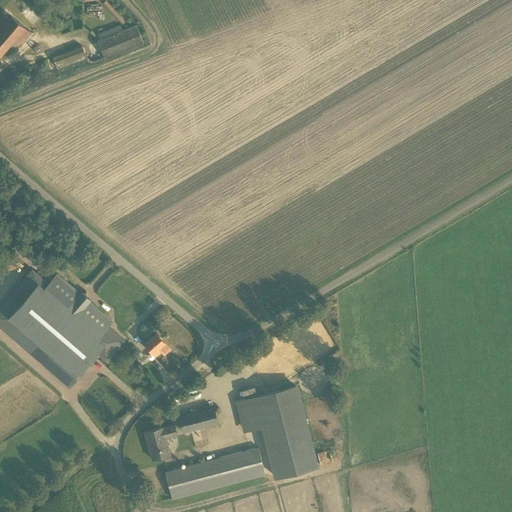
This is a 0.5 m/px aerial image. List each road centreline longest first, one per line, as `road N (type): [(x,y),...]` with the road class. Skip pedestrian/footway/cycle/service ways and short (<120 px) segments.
road 1 (unclassified): [(215,339),(248,335),(511,174)]
road 2 (unclassified): [(215,339),(0,155)]
road 3 (unclassified): [(144,511),(122,439),(135,412),(202,365),(215,339)]
road 4 (track): [(132,0),(151,29),(143,50),(0,111)]
